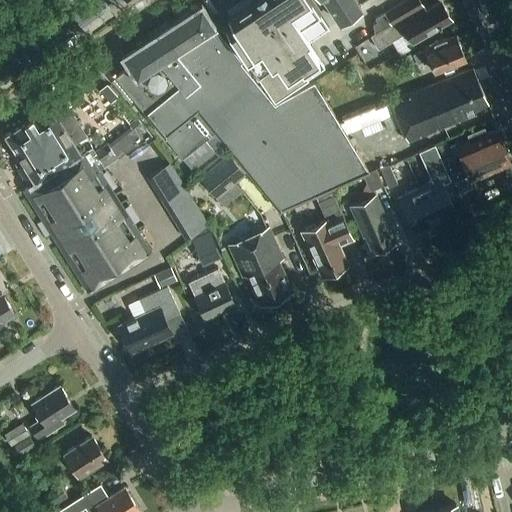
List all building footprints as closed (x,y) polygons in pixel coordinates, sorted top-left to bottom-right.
[(232,21),(232,22),(226,27),(276,100),(325,67),(308,41),(330,26),(312,0),(252,0),(242,7),(229,16),(232,21)] [(323,0),(338,23),(362,7),(358,1),(358,0),(323,0)] [(406,30),(412,40),(446,21),(448,14),(442,4),(436,3),(425,9),(419,0),(407,0),(385,13),(384,12),(375,18),(377,21),(373,24),(375,33),(372,35),(378,47),(406,30)] [(133,97),(137,102),(184,158),(215,131),(279,210),(364,174),(370,171),(347,133),(363,127),(366,135),(384,127),(381,120),(385,118),(389,130),(399,126),(405,139),(408,137),(410,141),(488,108),(487,105),(470,66),(376,107),(376,106),(344,119),(339,121),(315,81),(276,103),(241,61),(243,60),(219,30),(215,26),(217,24),(210,14),(203,3),(136,46),(129,51),(121,56),(129,68),(117,78),(133,97)] [(229,16),(217,24),(215,26),(219,30),(225,26),(232,21),(229,16)] [(462,45),(459,37),(458,34),(453,37),(446,39),(445,38),(432,44),(432,45),(424,49),(428,58),(434,72),(468,58),(466,55),(467,51),(466,46),(462,45)] [(424,48),(403,56),(407,66),(428,58),(424,49),(424,48)] [(24,163),(17,167),(22,174),(28,184),(35,181),(65,162),(78,182),(88,176),(94,173),(65,125),(75,118),(65,101),(52,109),(50,106),(32,117),(31,116),(19,123),(20,125),(6,134),(22,160),(24,163)] [(82,153),(94,172),(125,153),(120,144),(146,129),(141,122),(95,150),(93,146),(82,153)] [(508,148),(499,128),(487,133),(484,127),(469,133),(471,140),(459,146),(461,150),(442,158),(452,179),(470,171),(471,175),(472,177),(511,160),(511,159),(511,157),(511,155),(511,152),(511,149),(508,148)] [(447,142),(438,146),(442,156),(451,152),(447,142)] [(421,187),(436,221),(457,212),(445,182),(452,179),(442,158),(435,143),(420,151),(433,181),(421,187)] [(214,194),(241,172),(227,154),(199,176),(214,194)] [(209,222),(171,161),(147,176),(186,237),(209,222)] [(35,181),(28,184),(24,187),(88,291),(151,252),(99,169),(94,173),(88,176),(78,182),(65,162),(35,181)] [(381,167),(390,186),(399,183),(390,163),(381,167)] [(385,184),(377,168),(370,171),(364,174),(372,190),(385,184)] [(467,175),(457,179),(462,189),(472,184),(470,180),(467,175)] [(415,231),(436,221),(421,187),(400,196),(415,231)] [(385,244),(395,240),(388,223),(391,222),(378,193),(352,204),(364,234),(366,233),(373,249),(377,248),(380,249),(385,247),(385,244)] [(345,263),(336,244),(351,238),(331,195),(319,200),(327,218),(300,230),(320,275),(345,263)] [(269,226),(230,244),(245,275),(250,273),(264,302),(281,294),(280,291),(287,288),(288,290),(291,289),(279,261),(284,258),(269,226)] [(211,229),(193,237),(204,264),(222,256),(211,229)] [(172,266),(155,273),(160,285),(177,278),(172,266)] [(210,281),(194,288),(196,293),(193,294),(202,316),(232,303),(221,276),(210,281)] [(163,317),(177,310),(165,284),(137,297),(143,310),(117,322),(129,349),(169,331),(163,317)] [(0,319),(12,312),(2,295),(0,296),(0,319)] [(43,419),(33,425),(42,440),(68,424),(62,414),(74,407),(59,384),(31,401),(43,419)] [(38,445),(24,422),(5,434),(12,446),(15,444),(21,455),(38,445)] [(106,458),(92,434),(64,452),(79,475),(106,458)] [(35,454),(21,462),(28,474),(42,465),(35,454)] [(131,511),(138,508),(123,484),(109,494),(101,480),(53,511),(54,511),(73,511),(85,505),(89,511),(131,511)] [(61,483),(43,494),(51,507),(69,496),(61,483)]
